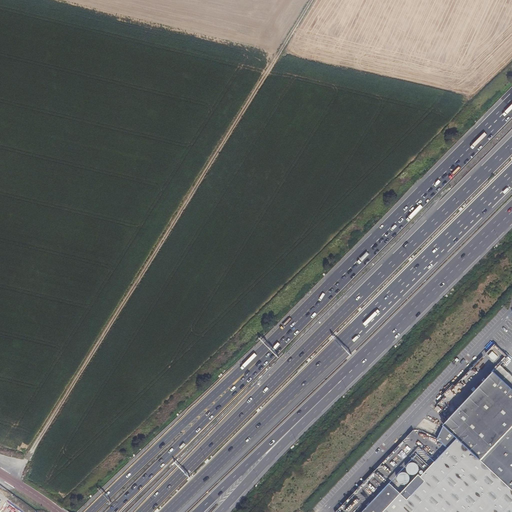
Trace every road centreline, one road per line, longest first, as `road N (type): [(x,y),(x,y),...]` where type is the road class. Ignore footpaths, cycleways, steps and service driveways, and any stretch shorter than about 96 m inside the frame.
road 1 (track): [(10,469),(23,463),(309,0)]
road 2 (motorway): [(511,144),(142,511)]
road 3 (motorway): [(170,511),(511,175)]
road 4 (motorway): [(511,105),(291,327)]
road 5 (motorway): [(291,327),(90,511)]
road 6 (motorway): [(291,327),(114,511)]
road 7 (motorway): [(346,375),(511,212)]
road 8 (motorway): [(199,511),(346,375)]
road 9 (motorway): [(219,511),(346,375)]
